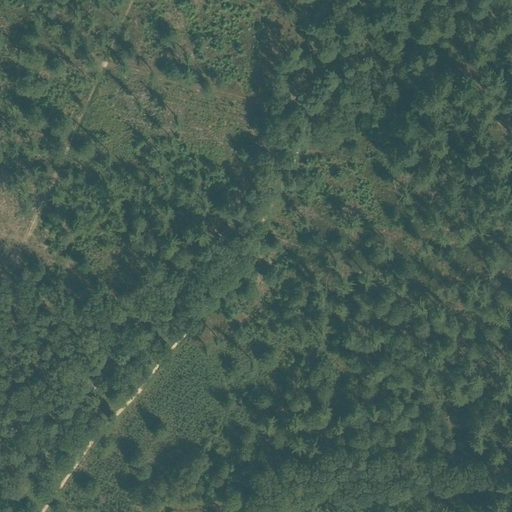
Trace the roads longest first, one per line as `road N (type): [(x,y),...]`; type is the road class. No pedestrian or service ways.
road 1 (track): [(130,511),(487,481)]
road 2 (track): [(134,314),(190,268),(254,194),(289,113)]
road 3 (track): [(0,288),(105,66)]
road 4 (track): [(11,511),(134,314)]
road 5 (track): [(289,113),(105,66)]
road 6 (track): [(423,0),(511,129)]
road 7 (track): [(134,314),(93,296),(0,310)]
road 8 (track): [(289,113),(329,0)]
